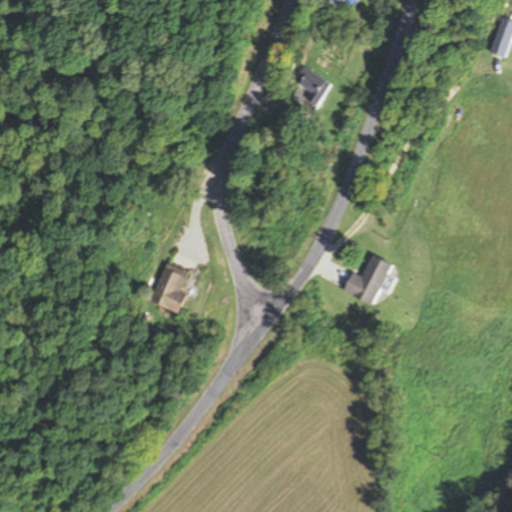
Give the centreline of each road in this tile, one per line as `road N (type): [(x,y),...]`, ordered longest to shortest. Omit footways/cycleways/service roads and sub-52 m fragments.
road 1 (residential): [(110,511),(155,471),(307,282),(420,0)]
road 2 (residential): [(261,338),(218,196),(296,0)]
